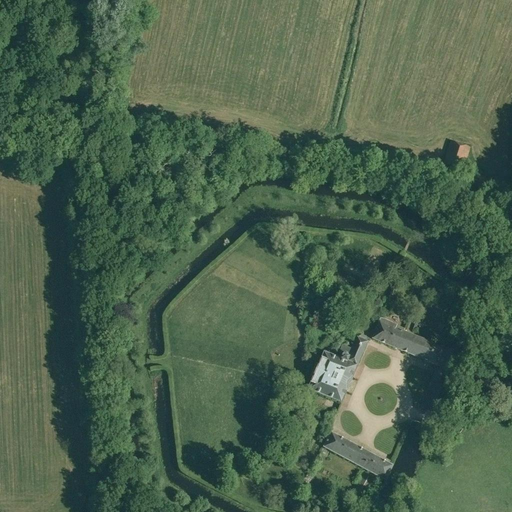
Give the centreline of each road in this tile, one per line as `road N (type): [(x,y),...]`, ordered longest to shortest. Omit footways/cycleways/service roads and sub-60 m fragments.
road 1 (residential): [(511,260),(407,187),(242,154),(94,143)]
road 2 (track): [(94,143),(88,166),(111,511)]
road 3 (track): [(511,383),(471,389),(511,288)]
road 4 (track): [(94,143),(119,0)]
